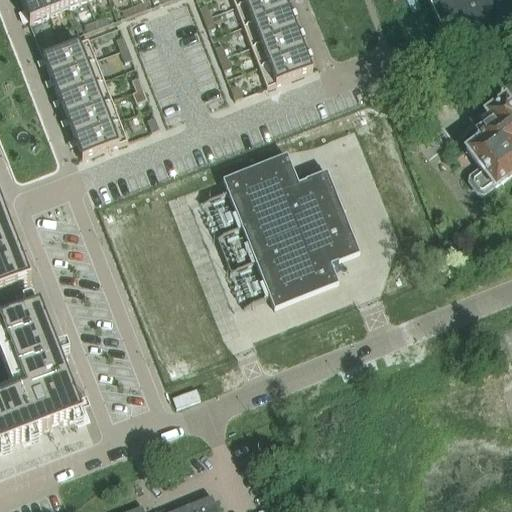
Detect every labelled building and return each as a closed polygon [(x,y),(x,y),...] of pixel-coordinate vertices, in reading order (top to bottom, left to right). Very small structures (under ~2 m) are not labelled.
[(43,0),(20,0),(32,30),(52,23),(43,0)] [(65,0),(43,0),(52,23),(71,15),(65,0)] [(87,0),(65,0),(71,15),(90,8),(87,0)] [(175,0),(168,0),(163,2),(166,9),(177,5),(175,0)] [(233,0),(237,11),(265,0),(233,0)] [(285,0),(265,0),(237,11),(245,31),(291,13),(285,0)] [(511,0),(426,0),(460,73),(511,53),(511,0)] [(147,8),(136,12),(139,20),(150,16),(147,8)] [(207,10),(200,13),(204,24),(212,21),(207,10)] [(136,12),(125,17),(128,24),(139,20),(136,12)] [(291,13),(245,31),(253,51),(299,34),(291,13)] [(212,21),(204,24),(209,35),(216,32),(212,21)] [(109,23),(98,27),(101,35),(112,30),(109,23)] [(98,27),(87,32),(90,39),(101,35),(98,27)] [(299,34),(253,51),(261,71),(307,54),(299,34)] [(71,38),(60,42),(63,50),(74,45),(71,38)] [(60,42),(49,47),(52,54),(63,50),(60,42)] [(125,42),(118,45),(122,56),(130,53),(125,42)] [(91,45),(45,63),(53,83),(99,65),(91,45)] [(223,50),(216,53),(220,64),(227,61),(223,50)] [(130,53),(122,56),(127,67),(134,64),(130,53)] [(307,54),(261,71),(269,93),(315,75),(307,54)] [(227,61),(220,64),(224,75),(232,73),(227,61)] [(99,65),(53,83),(61,103),(107,85),(99,65)] [(511,95),(511,67),(495,79),(454,94),(459,109),(497,95),(504,90),(509,97),(511,95)] [(141,82),(133,85),(138,96),(145,94),(141,82)] [(107,85),(61,103),(69,123),(114,106),(107,85)] [(239,92),(232,94),(236,106),(244,103),(239,92)] [(145,94),(138,96),(142,108),(150,105),(145,94)] [(453,94),(442,98),(446,109),(457,105),(453,94)] [(511,182),(511,183),(511,111),(505,102),(470,128),(480,141),(479,142),(480,143),(465,154),(480,173),(470,181),(469,187),(478,198),(484,199),(494,192),(495,194),(511,182)] [(114,106),(69,123),(77,144),(122,126),(114,106)] [(432,131),(439,125),(431,113),(423,119),(432,131)] [(157,124),(150,127),(154,138),(161,135),(157,124)] [(122,126),(77,144),(85,165),(131,147),(122,126)] [(338,267),(359,259),(327,176),(305,184),(306,186),(298,188),(287,159),(222,185),(274,314),(337,289),(329,269),(338,266),(338,267)] [(0,452),(83,421),(40,310),(0,325),(0,329),(26,395),(0,405),(0,298),(31,286),(0,206),(0,452)] [(511,485),(511,431),(476,421),(487,385),(449,373),(438,410),(458,416),(429,509),(439,511),(476,511),(487,478),(511,485)] [(216,511),(212,500),(181,511),(142,511),(142,510),(135,511),(216,511)]
